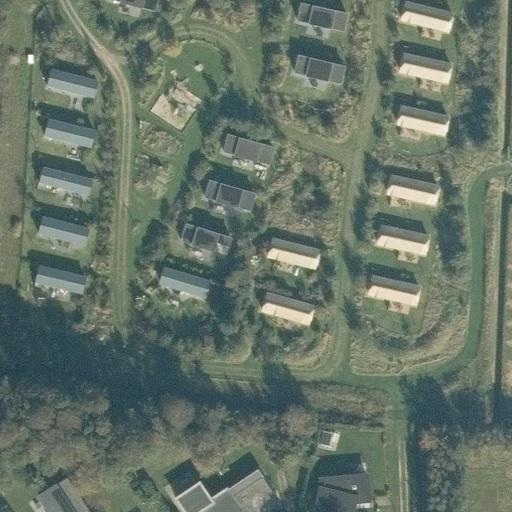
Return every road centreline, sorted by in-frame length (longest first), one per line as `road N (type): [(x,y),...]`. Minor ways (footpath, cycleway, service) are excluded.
road 1 (track): [(64,0),(110,62),(125,99),(125,334),(145,361),(266,376),(311,376),(337,365),(346,336),(352,172),(374,0)]
road 2 (track): [(311,376),(399,382),(457,365),(474,327),(470,198),(487,174),(498,173)]
road 3 (track): [(112,67),(178,28),(216,34),(235,49),(265,118),(291,141),(353,165)]
road 4 (track): [(121,292),(192,148),(244,75)]
road 5 (track): [(399,382),(403,511)]
